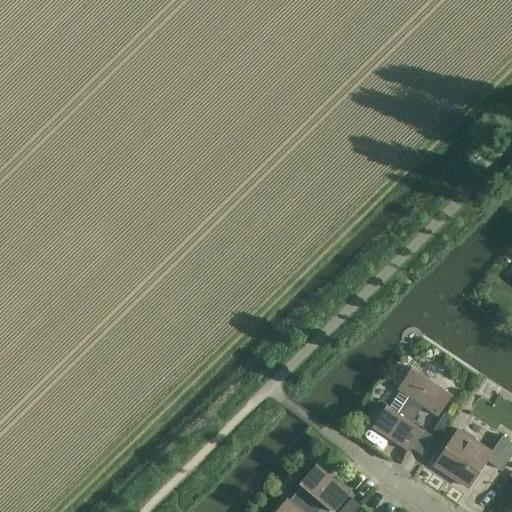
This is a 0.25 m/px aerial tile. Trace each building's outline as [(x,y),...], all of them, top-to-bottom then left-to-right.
[(387,407),(373,427),(410,452),(412,448),(422,454),(434,436),(424,430),(413,422),(424,406),(438,415),(452,395),(440,386),(419,372),(412,368),(398,389),(401,390),(389,408),(387,407)] [(444,413),(433,429),(440,433),(450,417),(444,413)] [(461,432),(458,430),(435,466),(468,488),(487,460),(502,471),(511,455),(511,442),(502,436),(491,452),(476,442),(475,437),(466,431),(461,432)] [(335,511),(351,493),(317,464),(301,483),(303,485),(289,501),(287,500),(276,511),(330,511),(333,510),(335,511)] [(351,498),(339,511),(354,511),(360,506),(351,498)]
